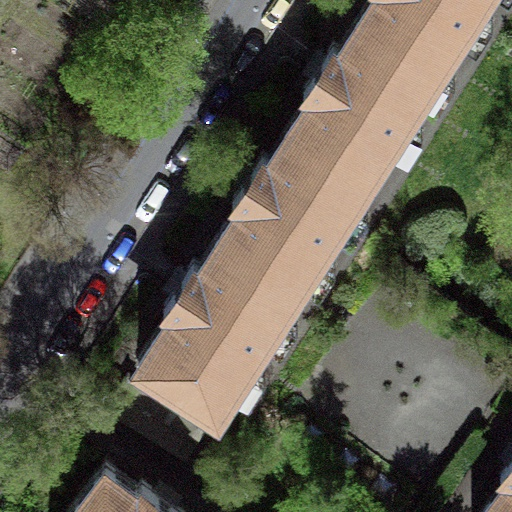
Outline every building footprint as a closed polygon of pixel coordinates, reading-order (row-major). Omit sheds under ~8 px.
[(367,0),(360,12),(441,64),(481,0),(367,0)] [(310,90),(289,122),(370,173),(441,64),(360,12),(339,44),(333,40),(319,63),(304,86),(310,90)] [(239,199),(219,231),(300,283),(370,173),(289,122),(269,153),(263,149),(248,172),(233,195),(239,199)] [(170,306),(137,358),(217,410),(300,283),(219,231),(200,260),(194,256),(179,279),(164,302),(170,306)] [(124,376),(104,408),(186,459),(206,427),(124,376)] [(507,476),(479,511),(511,511),(511,457),(501,472),(507,476)] [(138,483),(106,459),(65,511),(184,511),(185,510),(164,494),(142,477),(138,483)]
